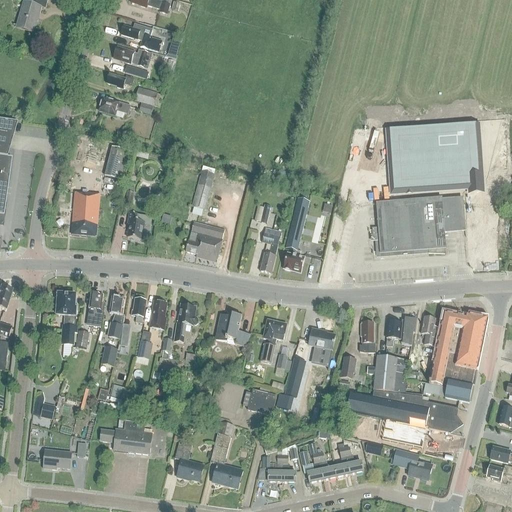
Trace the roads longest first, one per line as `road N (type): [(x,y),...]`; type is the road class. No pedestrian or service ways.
road 1 (tertiary): [(503,286),(305,297),(155,272),(34,265)]
road 2 (tertiary): [(34,265),(37,209),(97,0)]
road 3 (tertiary): [(452,510),(503,286)]
road 4 (residential): [(9,490),(34,265)]
road 5 (residential): [(452,510),(369,491),(272,511)]
road 6 (residential): [(180,511),(9,490)]
